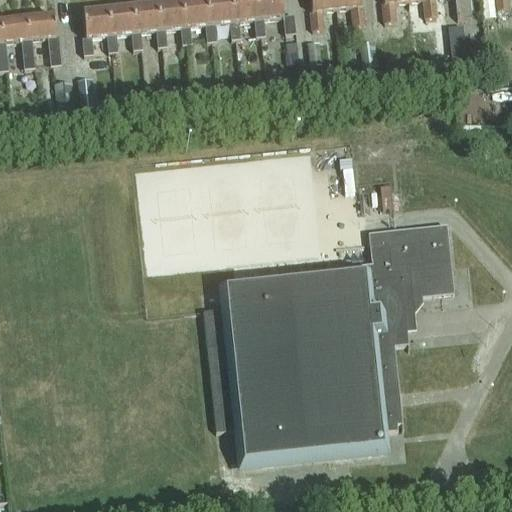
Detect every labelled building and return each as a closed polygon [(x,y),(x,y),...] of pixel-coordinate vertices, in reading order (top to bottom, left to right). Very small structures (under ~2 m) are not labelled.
[(232,29),(228,29),(230,47),(240,45),(238,28),(253,26),(257,26),(254,0),(229,3),(232,29)] [(257,26),(253,26),(255,44),(260,43),(264,42),(262,25),(281,23),(283,40),(293,39),(292,21),(282,22),(279,0),(256,0),(254,0),(257,26)] [(333,0),(308,0),(311,17),(309,18),(311,37),(322,36),(320,17),(335,15),(333,0)] [(358,0),(333,0),(335,15),(351,13),(353,32),(363,31),(361,12),(360,12),(358,0)] [(406,0),(381,0),(383,10),(381,10),(383,29),(394,28),(392,9),(407,7),(406,0)] [(430,0),(406,0),(407,7),(422,6),(424,24),(435,23),(433,4),(431,5),(430,0)] [(477,0),(454,0),(455,2),(453,2),(456,26),(470,24),(468,1),(477,0)] [(492,0),(495,17),(508,15),(506,0),(492,0)] [(228,29),(232,29),(229,3),(205,6),(207,31),(204,32),(206,49),(216,48),(214,31),(228,29)] [(183,34),(179,34),(181,52),(191,51),(189,33),(204,32),(207,31),(205,6),(180,8),(183,34)] [(158,37),(154,37),(156,54),(166,53),(164,36),(179,34),(183,34),(180,8),(155,11),(158,37)] [(133,39),(130,40),(132,57),(142,56),(140,39),(154,37),(158,37),(155,11),(131,14),(133,39)] [(109,42),(106,42),(108,60),(117,59),(115,41),(130,40),(133,39),(131,14),(107,16),(109,42)] [(84,44),(81,45),(83,62),(92,61),(90,44),(106,42),(109,42),(107,16),(82,19),(84,44)] [(53,22),(26,25),(29,46),(31,46),(47,44),(50,73),(61,72),(57,42),(55,42),(53,22)] [(26,25),(0,27),(2,49),(5,49),(20,47),(23,75),(34,74),(31,46),(29,46),(26,25)] [(461,31),(447,32),(450,60),(450,63),(464,61),(461,31)] [(294,47),(285,48),(286,58),(295,57),(294,47)] [(317,48),(306,49),(308,71),(320,70),(317,48)] [(378,71),(374,48),(360,50),(363,73),(378,71)] [(450,63),(450,60),(436,62),(437,77),(451,75),(450,63)] [(357,67),(348,68),(349,78),(359,77),(357,67)] [(367,93),(380,92),(378,74),(365,75),(367,93)] [(91,85),(77,86),(79,117),(93,116),(91,85)] [(70,87),(53,89),(56,121),(73,120),(70,87)] [(289,88),(291,102),(301,100),(300,87),(289,88)] [(236,93),(222,94),(224,108),(238,107),(236,93)] [(410,304),(421,303),(453,300),(446,232),(368,240),(371,271),(345,274),(345,282),(222,294),(224,316),(202,318),(215,439),(236,436),(240,473),(385,458),(382,438),(396,437),(396,431),(401,430),(393,352),(408,351),(406,338),(404,338),(403,328),(407,328),(412,321),(410,304)] [(421,309),(421,303),(410,304),(412,321),(407,328),(403,328),(404,338),(406,338),(416,337),(413,318),(421,309)]
